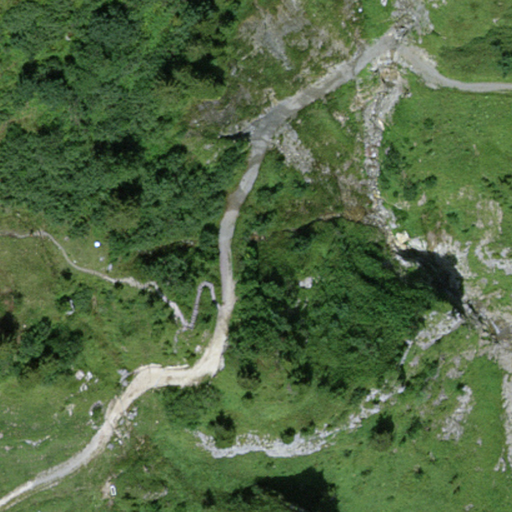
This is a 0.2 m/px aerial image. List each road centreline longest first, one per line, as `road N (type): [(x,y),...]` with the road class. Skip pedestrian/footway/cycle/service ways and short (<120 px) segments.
road 1 (track): [(227,312),(224,239),(282,115),(352,76),(383,47),(444,82),(511,87)]
road 2 (track): [(0,505),(87,455),(139,384),(199,372),(227,312)]
